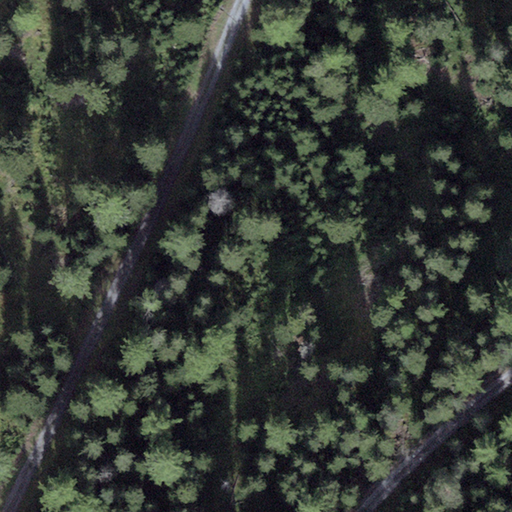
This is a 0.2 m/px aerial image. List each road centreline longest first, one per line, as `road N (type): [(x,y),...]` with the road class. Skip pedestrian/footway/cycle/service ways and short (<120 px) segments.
road 1 (track): [(242,0),(158,204),(9,511)]
road 2 (track): [(363,511),(511,376)]
